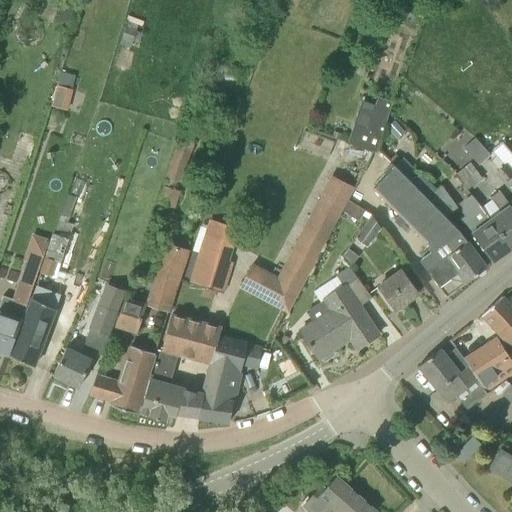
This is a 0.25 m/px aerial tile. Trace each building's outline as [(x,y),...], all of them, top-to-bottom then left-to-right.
[(52,106),(65,109),(75,78),(62,74),(52,106)] [(382,134),(391,107),(363,97),(353,124),(382,134)] [(478,165),(490,155),(475,137),(463,147),(478,165)] [(180,183),(193,144),(177,138),(164,178),(180,183)] [(403,158),(395,167),(405,177),(414,169),(403,158)] [(466,190),(482,178),(470,162),(454,173),(466,190)] [(511,171),(506,164),(498,171),(511,187),(511,171)] [(445,217),(427,199),(405,177),(395,167),(377,184),(377,185),(375,187),(428,242),(435,235),(443,244),(445,241),(453,251),(466,240),(459,231),(445,217)] [(445,217),(457,208),(441,186),(427,199),(445,217)] [(509,250),(511,247),(511,208),(499,191),(490,197),(491,200),(479,209),(509,250)] [(492,262),(509,250),(479,209),(469,195),(462,201),(461,212),(464,216),(460,219),(492,262)] [(362,223),(368,213),(343,197),(338,209),(362,223)] [(55,234),(61,213),(60,213),(53,233),(52,233),(47,248),(33,243),(26,261),(26,260),(12,298),(3,295),(0,302),(0,351),(9,355),(55,234)] [(63,279),(66,272),(58,269),(60,262),(73,224),(64,220),(66,214),(61,213),(55,234),(9,355),(34,364),(55,308),(50,306),(55,291),(56,291),(61,278),(63,279)] [(366,247),(380,227),(371,214),(354,238),(366,247)] [(217,292),(237,229),(208,219),(188,283),(217,292)] [(466,281),(486,267),(466,240),(453,251),(447,255),(466,281)] [(169,312),(186,248),(164,242),(146,306),(169,312)] [(349,265),(349,266),(349,267),(358,256),(347,248),(342,255),(349,265)] [(446,295),(466,281),(447,255),(445,256),(427,270),(446,295)] [(344,284),(345,285),(356,278),(349,267),(349,266),(335,274),(342,285),(344,284)] [(395,309),(417,293),(399,268),(377,284),(395,309)] [(377,334),(345,285),(344,284),(342,285),(321,299),(322,300),(306,311),(311,320),(299,328),(319,358),(341,343),(338,339),(347,333),(356,348),(377,334)] [(100,355),(121,296),(104,290),(99,305),(95,304),(87,329),(88,330),(82,348),(100,355)] [(136,334),(145,303),(123,296),(113,326),(136,334)] [(511,307),(502,296),(481,315),(501,336),(498,338),(497,336),(465,357),(469,364),(477,378),(487,392),(508,379),(511,375),(511,349),(507,353),(505,350),(509,347),(511,342),(511,307)] [(200,417),(224,334),(219,333),(221,326),(171,313),(160,352),(159,352),(153,374),(151,374),(150,377),(140,411),(147,414),(147,415),(166,420),(168,414),(175,416),(176,414),(200,417)] [(256,369),(262,345),(247,341),(224,334),(200,417),(229,421),(233,401),(235,402),(241,373),(240,372),(241,365),(256,369)] [(446,353),(439,344),(415,364),(446,404),(456,396),(465,409),(486,395),(454,345),(446,353)] [(78,387),(92,358),(67,346),(53,376),(78,387)] [(136,412),(154,353),(130,347),(119,380),(97,373),(90,392),(116,400),(115,406),(136,412)] [(511,405),(511,375),(508,379),(511,382),(511,383),(501,394),(511,405)] [(511,454),(503,449),(491,467),(511,480),(511,454)] [(374,511),(375,511),(337,477),(323,492),(319,489),(306,503),(316,511),(374,511)]
